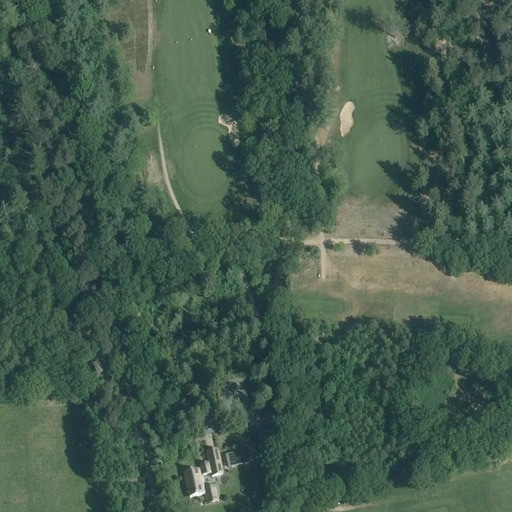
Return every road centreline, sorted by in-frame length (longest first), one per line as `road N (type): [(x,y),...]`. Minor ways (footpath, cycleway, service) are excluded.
road 1 (track): [(107,292),(42,0)]
road 2 (track): [(157,511),(126,380)]
